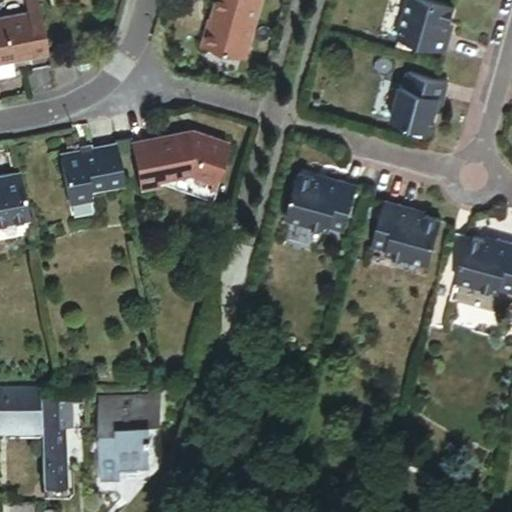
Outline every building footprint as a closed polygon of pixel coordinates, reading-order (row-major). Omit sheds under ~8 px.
[(0,65),(15,62),(51,55),(40,0),(27,0),(30,12),(0,17),(0,65)] [(265,0),(235,0),(234,5),(227,3),(214,50),(249,60),(265,0)] [(449,53),(453,39),(448,38),(452,24),(456,7),(430,0),(410,0),(400,38),(449,53)] [(448,38),(453,39),(457,26),(452,24),(448,38)] [(15,62),(0,65),(0,81),(18,78),(15,62)] [(434,131),(440,109),(443,95),(448,97),(451,83),(414,73),(411,87),(406,85),(397,122),(434,131)] [(443,95),(440,109),(445,110),(448,97),(443,95)] [(231,144),(194,132),(193,139),(182,135),(134,143),(143,189),(160,187),(159,179),(192,175),(220,183),(231,144)] [(91,191),(126,184),(119,145),(61,156),(70,204),(93,200),(91,191)] [(360,183),(329,175),(328,180),(317,177),(301,172),(289,216),(332,228),(333,224),(348,228),(360,183)] [(328,180),(329,175),(319,172),(317,177),(328,180)] [(0,224),(31,219),(22,173),(0,177),(1,183),(0,183),(0,224)] [(443,219),(426,214),(413,210),(415,205),(389,198),(375,244),(389,248),(388,252),(430,264),(443,219)] [(413,210),(426,214),(428,209),(415,205),(413,210)] [(511,240),(504,238),(503,243),(491,241),(473,237),(463,282),(507,291),(509,286),(511,286),(511,240)] [(0,430),(10,430),(11,438),(41,437),(40,389),(0,390),(0,430)] [(79,410),(86,410),(86,393),(42,395),(43,424),(66,424),(66,429),(80,429),(79,410)] [(156,441),(156,436),(151,437),(151,428),(155,428),(167,427),(166,401),(102,403),(104,483),(123,482),(123,470),(153,469),(153,451),(157,450),(157,441),(156,441)] [(67,458),(66,429),(66,424),(43,424),(44,458),(67,458)] [(68,483),(67,458),(44,458),(45,484),(68,483)] [(162,511),(163,510),(135,502),(126,511),(162,511)]
